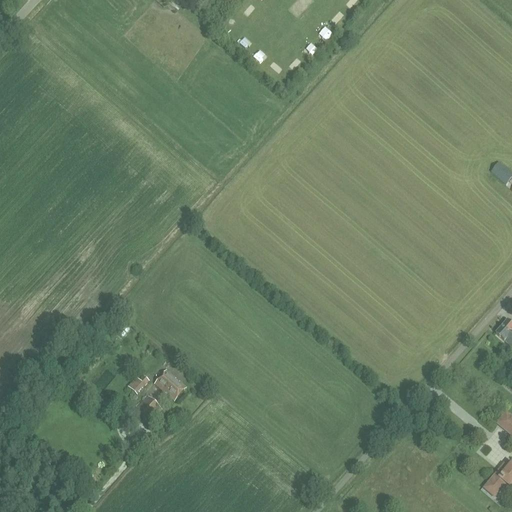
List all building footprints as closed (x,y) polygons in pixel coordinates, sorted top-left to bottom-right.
[(506,186),(511,179),(511,173),(500,163),(491,172),(506,186)] [(511,347),(511,324),(508,321),(496,335),(504,342),(505,341),(511,347)] [(175,402),(186,388),(167,371),(155,385),(175,402)] [(139,382),(136,379),(129,387),(138,396),(139,394),(138,393),(142,389),(143,390),(150,382),(144,377),(139,382)] [(89,394),(80,386),(75,393),(84,400),(89,394)] [(162,410),(148,397),(136,411),(149,424),(162,410)] [(511,419),(506,415),(499,424),(511,435),(511,419)] [(511,467),(508,470),(504,467),(489,485),(498,492),(505,483),(510,487),(511,484),(511,467)]
